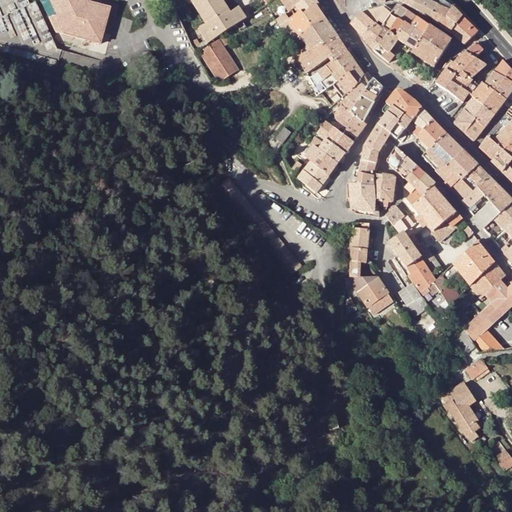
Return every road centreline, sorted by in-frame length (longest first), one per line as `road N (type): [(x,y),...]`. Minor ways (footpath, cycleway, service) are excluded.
road 1 (tertiary): [(395,77),(511,189)]
road 2 (residential): [(395,77),(332,208)]
